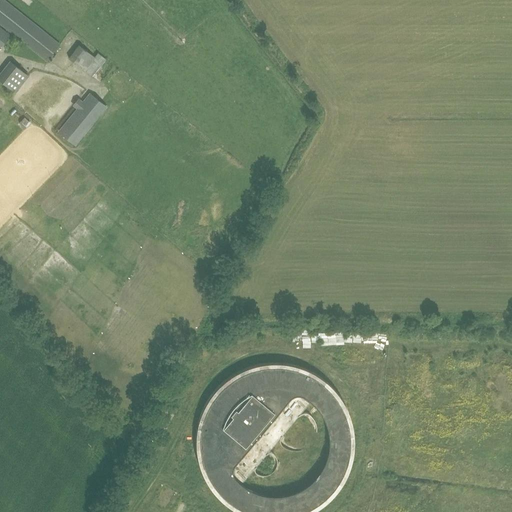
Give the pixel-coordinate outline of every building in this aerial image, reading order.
[(60,45),(3,0),(0,0),(0,23),(47,61),(60,45)] [(0,43),(8,33),(0,26),(0,43)] [(95,57),(79,44),(69,58),(92,76),(106,59),(98,53),(95,57)] [(29,76),(10,61),(0,73),(0,80),(15,92),(29,76)] [(76,108),(58,131),(76,145),(107,106),(89,92),(82,101),(78,97),(72,105),(76,108)] [(31,123),(25,117),(19,123),(25,128),(31,123)] [(319,382),(308,376),(296,372),(283,369),(270,369),(258,371),(246,376),(234,382),(224,390),(216,399),(209,410),(204,422),(201,434),(200,447),(202,460),(205,472),(211,483),(218,494),(227,503),(238,510),(241,511),(311,511),(320,507),(329,500),(337,491),(344,480),(349,469),(352,457),(353,445),(352,433),(349,421),(344,410),(338,400),(329,390),(319,382)]
